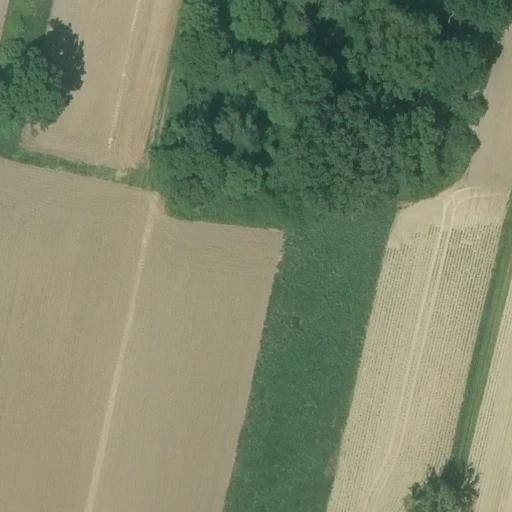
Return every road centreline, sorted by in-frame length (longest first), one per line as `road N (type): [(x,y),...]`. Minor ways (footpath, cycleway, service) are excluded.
road 1 (track): [(197,0),(162,160),(124,173),(0,152)]
road 2 (track): [(511,256),(446,511)]
